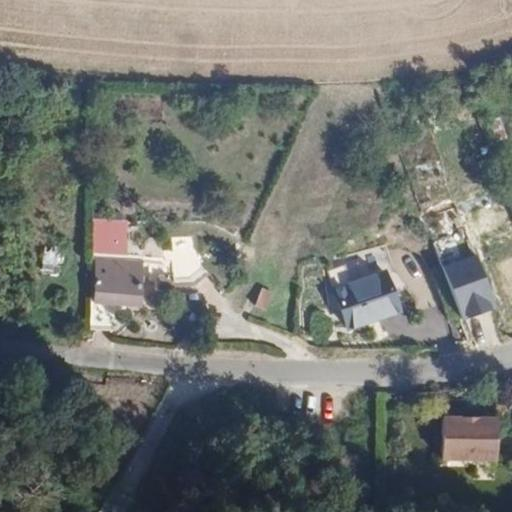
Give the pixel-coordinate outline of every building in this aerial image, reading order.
[(87,218),(86,254),(120,255),(122,220),(87,218)] [(41,244),(36,272),(56,276),(61,248),(41,244)] [(439,265),(455,320),(488,310),(471,255),(439,265)] [(416,257),(363,268),(372,302),(424,290),(416,257)] [(489,281),(511,272),(511,261),(486,270),(489,281)] [(93,263),(91,333),(110,333),(111,307),(136,308),(138,265),(93,263)] [(511,300),(511,272),(489,281),(498,306),(511,300)] [(181,277),(150,277),(150,289),(182,290),(181,277)] [(255,288),(250,309),(263,312),(268,291),(255,288)] [(491,409),(438,410),(440,449),(493,448),(491,409)]
